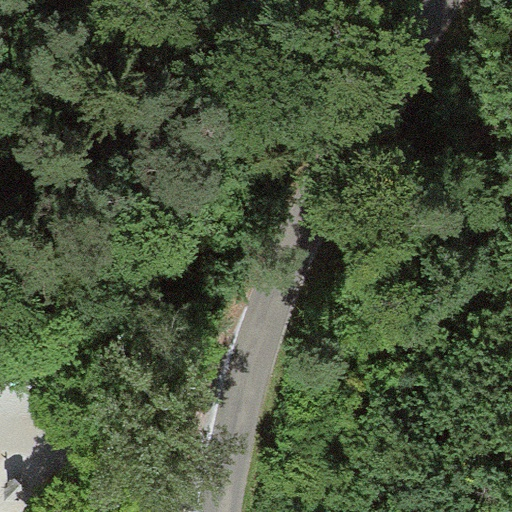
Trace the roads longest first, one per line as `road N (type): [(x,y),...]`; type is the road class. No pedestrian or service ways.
road 1 (unclassified): [(428,0),(361,112),(251,366),(220,511)]
road 2 (track): [(0,417),(36,428),(85,478),(105,511)]
